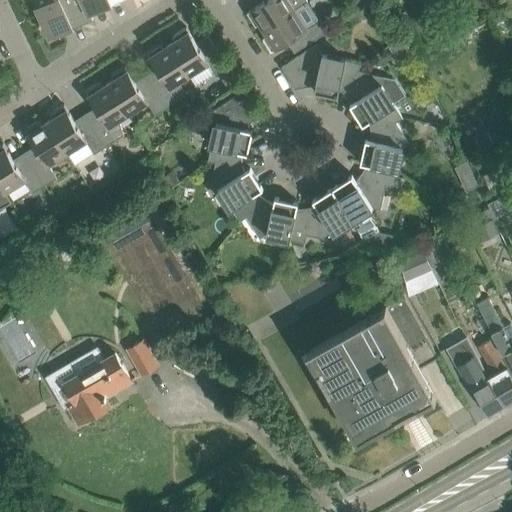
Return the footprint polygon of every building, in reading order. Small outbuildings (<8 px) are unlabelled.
[(54,0),(53,0),(33,0),(45,25),(43,29),(48,31),(50,35),(91,16),(89,12),(83,0),(54,0)] [(113,0),(83,0),(89,12),(110,2),(113,0)] [(263,29),(295,8),(307,0),(306,0),(264,0),(246,12),(255,26),(260,23),(263,29)] [(293,51),(294,52),(327,31),(319,19),(306,27),(295,8),(263,29),(267,34),(262,37),(271,51),(294,37),(300,46),(293,51)] [(216,76),(228,68),(208,35),(207,36),(211,42),(201,49),(186,26),(172,35),(175,40),(169,43),(189,75),(208,63),(216,76)] [(147,74),(146,74),(167,107),(179,99),(170,86),(189,75),(169,43),(164,47),(161,42),(147,51),(161,74),(151,81),(147,74)] [(339,89),(338,89),(345,59),(346,60),(346,59),(322,54),(316,44),(281,66),(295,88),(316,84),(314,91),(338,96),(339,89)] [(339,89),(356,100),(350,104),(362,125),(368,121),(368,120),(394,104),(395,104),(382,84),(383,76),(359,70),(360,63),(346,60),(345,59),(338,89),(339,89)] [(155,114),(167,107),(146,74),(145,74),(150,82),(140,88),(125,65),(111,74),(114,79),(108,82),(128,113),(147,102),(155,114)] [(231,73),(222,78),(228,89),(238,83),(231,73)] [(85,113),(106,146),(118,138),(109,125),(128,113),(108,82),(103,86),(100,81),(86,90),(100,113),(90,120),(85,113)] [(241,151),(241,152),(248,153),(254,130),(247,128),(258,111),(244,89),(209,111),(216,122),(211,145),(241,151)] [(94,153),(106,146),(85,113),(84,113),(89,120),(78,127),(64,104),(50,113),(52,117),(47,121),(67,152),(86,140),(94,153)] [(367,164),(367,163),(397,170),(402,147),(409,143),(396,121),(402,117),(394,104),(368,120),(368,121),(372,140),(365,139),(360,162),(367,164)] [(24,151),(24,152),(44,184),(56,177),(48,164),(67,152),(47,121),(41,124),(39,120),(24,129),(39,152),(29,158),(24,151)] [(33,192),(44,184),(24,152),(23,152),(28,159),(17,166),(3,143),(0,144),(0,183),(5,191),(25,179),(33,192)] [(218,188),(231,208),(256,191),(257,192),(263,188),(251,168),(244,171),(241,152),(241,151),(211,145),(208,160),(215,161),(210,186),(218,188)] [(393,185),(397,170),(367,163),(367,164),(356,180),(352,174),(332,186),(353,219),(364,243),(381,232),(367,210),(372,206),(380,208),(386,183),(393,185)] [(163,176),(172,187),(180,180),(171,170),(163,176)] [(0,207),(11,202),(0,184),(0,207)] [(333,232),(353,219),(332,186),(312,199),(316,205),(296,209),(289,238),(305,242),(306,234),(331,239),(333,232)] [(296,209),(298,202),(276,195),(274,202),(257,192),(256,191),(231,208),(239,221),(246,217),(259,238),(266,234),(289,238),(296,209)] [(498,230),(492,217),(471,227),(477,240),(498,230)] [(465,228),(454,234),(459,245),(471,240),(465,228)] [(434,242),(423,247),(423,248),(431,266),(454,256),(445,236),(434,242)] [(423,248),(401,257),(405,277),(431,266),(423,248)] [(420,368),(437,358),(439,357),(404,296),(365,319),(383,354),(368,362),(396,416),(397,417),(401,415),(397,408),(410,401),(414,407),(418,405),(417,404),(434,394),(435,396),(436,396),(420,368)] [(430,296),(417,303),(436,340),(449,334),(430,296)] [(511,375),(511,345),(511,347),(509,344),(511,342),(489,297),(477,303),(481,311),(489,329),(491,334),(507,367),(511,375)] [(475,336),(489,329),(481,311),(466,318),(475,336)] [(327,369),(333,380),(368,362),(383,354),(365,319),(307,351),(308,353),(310,351),(319,368),(318,369),(320,373),(327,369)] [(493,373),(487,376),(505,405),(511,401),(511,375),(507,367),(491,334),(476,343),(493,373)] [(128,348),(142,373),(157,365),(143,340),(128,348)] [(106,395),(132,380),(115,352),(92,366),(85,355),(72,362),(78,374),(64,382),(75,400),(68,405),(78,422),(109,404),(105,398),(107,397),(106,395)] [(488,415),(505,405),(487,376),(482,379),(470,358),(458,365),(488,415)] [(367,432),(396,416),(368,362),(333,380),(334,382),(328,386),(330,390),(331,389),(354,429),(362,424),(367,432)]
